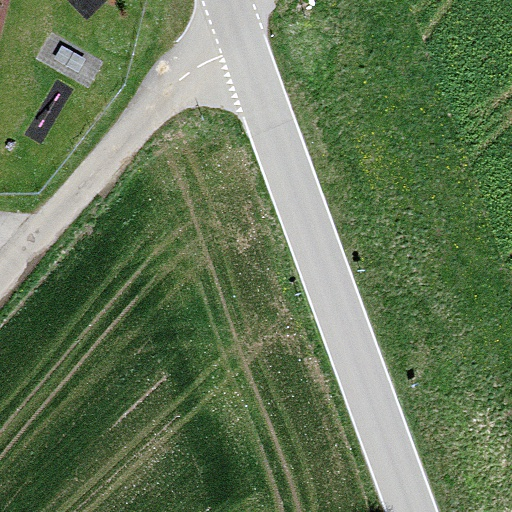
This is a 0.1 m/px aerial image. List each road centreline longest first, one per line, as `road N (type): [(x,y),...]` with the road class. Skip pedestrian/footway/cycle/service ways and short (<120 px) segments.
road 1 (tertiary): [(235,0),(418,511)]
road 2 (track): [(241,0),(0,292)]
